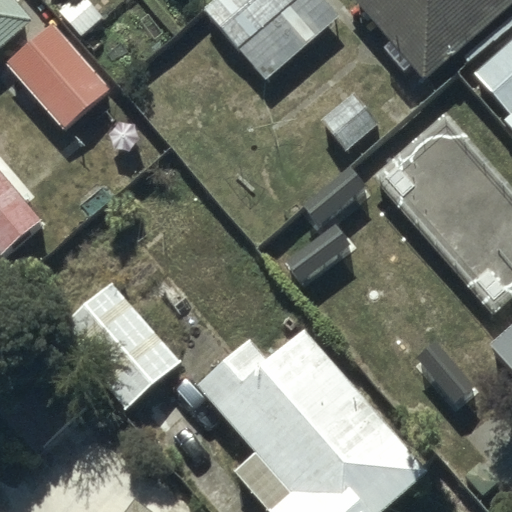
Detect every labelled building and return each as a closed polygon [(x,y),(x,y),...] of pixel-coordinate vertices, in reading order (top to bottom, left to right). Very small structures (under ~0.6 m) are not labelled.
[(0,0),(0,54),(33,25),(9,0),(0,0)] [(320,0),(219,0),(204,14),(267,87),(341,24),(320,0)] [(511,0),(352,0),(427,87),(462,57),(469,65),(511,27),(511,0)] [(9,69),(65,135),(111,95),(55,30),(9,69)] [(511,47),(475,79),(510,120),(504,125),(511,134),(511,47)] [(203,108),(205,109),(207,109),(208,109),(210,110),(212,110),(214,110),(217,110),(219,109),(221,109),(223,108),(225,107),(227,106),(229,105),(231,103),(232,102),(234,100),(235,98),(236,96),(237,94),(238,92),(239,90),(239,88),(239,86),(239,83),(239,81),(239,79),(238,77),(237,74),(236,72),(235,70),(234,69),(233,67),(231,65),(229,64),(227,62),(225,61),(223,60),(221,60),(219,59),(217,59),(215,58),(212,58),(210,59),(208,59),(206,60),(204,60),(202,61),(200,62),(198,64),(196,65),(194,67),(193,68),(192,70),(191,72),(190,74),(189,76),(188,78),(188,81),(188,83),(188,85),(188,87),(188,90),(189,92),(190,94),(190,96),(192,98),(193,100),(194,102),(196,103),(198,105),(199,106),(201,107),(203,108)] [(319,126),(347,157),(379,128),(352,97),(319,126)] [(511,194),(447,120),(376,182),(495,318),(511,303),(511,194)] [(0,174),(0,263),(44,227),(0,174)] [(61,336),(126,414),(178,370),(113,292),(61,336)] [(511,331),(492,349),(511,372),(511,331)] [(256,459),(235,477),(265,511),(389,511),(428,479),(304,333),(265,366),(249,348),(198,391),(256,459)] [(0,393),(0,421),(35,459),(96,402),(47,350),(0,393)]
